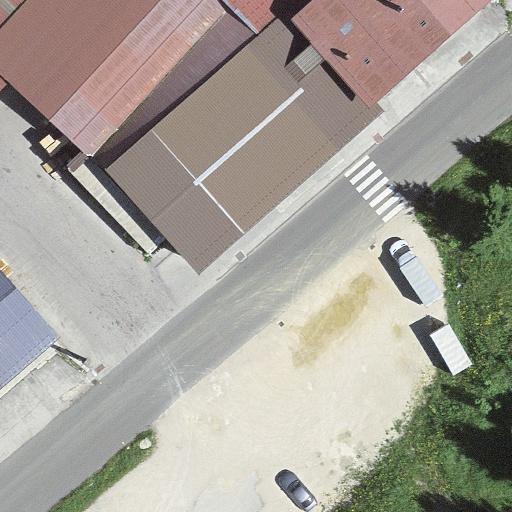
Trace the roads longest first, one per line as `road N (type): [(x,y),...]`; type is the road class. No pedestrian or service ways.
road 1 (secondary): [(5,511),(511,70)]
road 2 (unknown): [(377,186),(414,262),(420,315),(403,377),(345,447),(251,511)]
